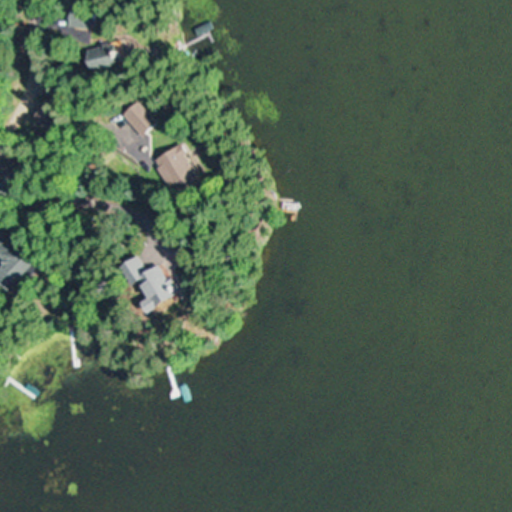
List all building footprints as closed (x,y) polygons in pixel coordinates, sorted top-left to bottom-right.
[(101,13),(75,9),(72,28),(98,32),(101,13)] [(99,48),(100,70),(134,69),(133,47),(99,48)] [(193,145),(163,160),(183,199),(213,184),(193,145)] [(17,159),(0,179),(0,185),(16,198),(35,175),(17,159)] [(46,264),(6,230),(0,237),(0,250),(13,262),(3,275),(23,292),(46,264)] [(162,276),(151,256),(137,264),(151,288),(162,282),(170,296),(162,301),(169,313),(195,298),(177,267),(162,276)]
